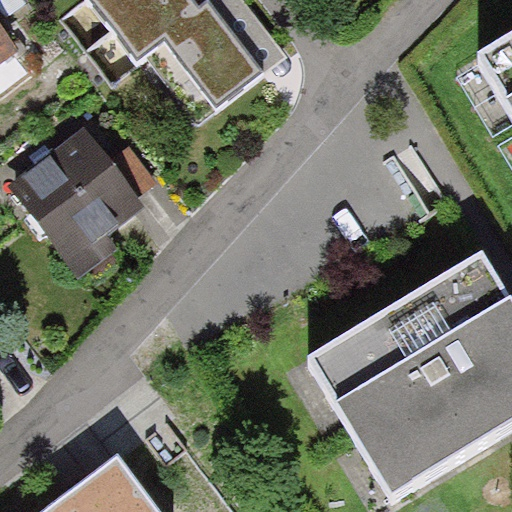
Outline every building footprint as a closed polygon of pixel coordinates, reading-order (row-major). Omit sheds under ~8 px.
[(0,0),(0,15),(2,19),(26,3),(23,0),(0,0)] [(239,0),(95,0),(99,5),(70,26),(121,93),(153,69),(198,129),(287,62),(239,0)] [(0,64),(21,49),(0,21),(0,64)] [(511,41),(478,63),(511,119),(511,41)] [(85,128),(10,185),(80,278),(118,249),(107,234),(145,206),(139,198),(109,160),(85,128)] [(128,145),(109,160),(139,198),(158,183),(128,145)] [(511,315),(483,267),(311,370),(393,505),(511,433),(511,315)] [(156,511),(115,460),(49,511),(156,511)]
